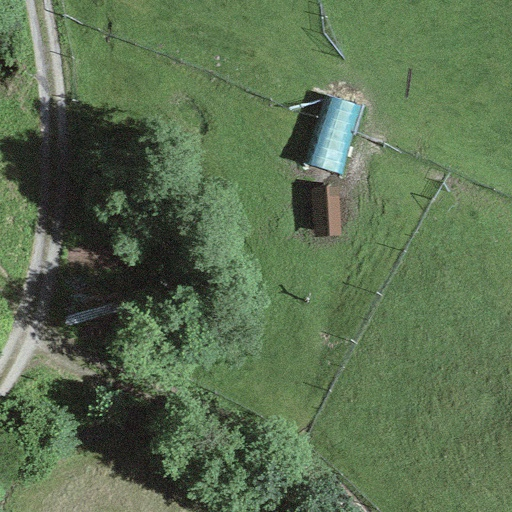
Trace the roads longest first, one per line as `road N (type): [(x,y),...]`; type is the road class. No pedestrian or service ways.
road 1 (track): [(355,511),(252,435),(25,326)]
road 2 (track): [(25,326),(45,267),(54,172),(37,0)]
